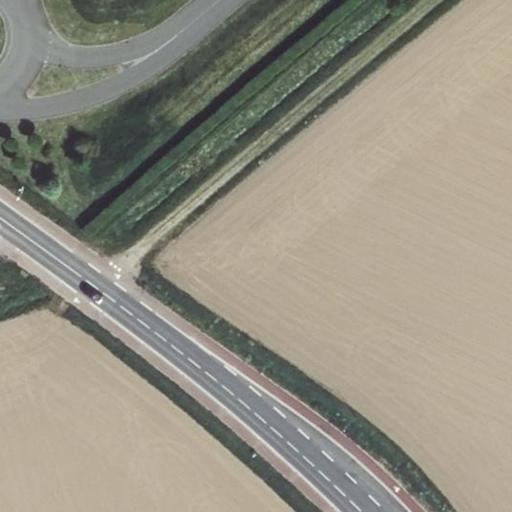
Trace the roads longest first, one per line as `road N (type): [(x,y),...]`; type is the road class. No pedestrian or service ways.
road 1 (secondary): [(361,511),(215,379),(0,218)]
road 2 (track): [(99,290),(435,0)]
